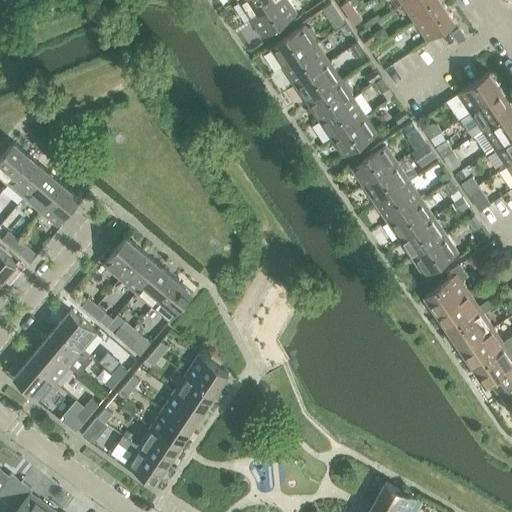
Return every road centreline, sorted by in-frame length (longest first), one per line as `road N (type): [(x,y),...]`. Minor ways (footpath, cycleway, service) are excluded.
road 1 (residential): [(0,336),(110,206)]
road 2 (residential): [(0,417),(127,511)]
